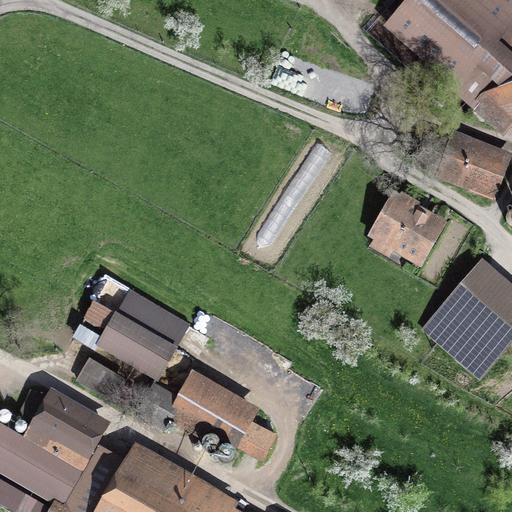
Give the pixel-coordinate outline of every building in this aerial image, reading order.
[(511,0),(415,0),(390,29),(504,129),(511,119),(511,0)] [(441,176),(492,196),(506,159),(455,140),(441,176)] [(376,235),(419,260),(439,226),(414,212),(418,205),(404,197),(400,203),(396,201),(376,235)] [(511,299),(480,272),(429,331),(479,373),(511,334),(511,299)] [(99,346),(157,381),(176,349),(117,315),(99,346)] [(90,360),(77,381),(119,407),(132,386),(90,360)] [(234,444),(252,413),(193,379),(180,403),(153,388),(139,413),(165,428),(171,419),(203,437),(208,429),(234,444)] [(85,453),(99,428),(53,402),(52,404),(32,392),(18,416),(33,425),(25,440),(22,444),(28,447),(21,459),(57,480),(65,466),(80,474),(81,472),(90,457),(85,453)] [(208,511),(112,457),(101,476),(97,474),(87,476),(81,472),(80,474),(65,466),(57,480),(21,459),(28,447),(22,444),(25,440),(0,425),(0,473),(55,505),(51,511),(208,511)]
